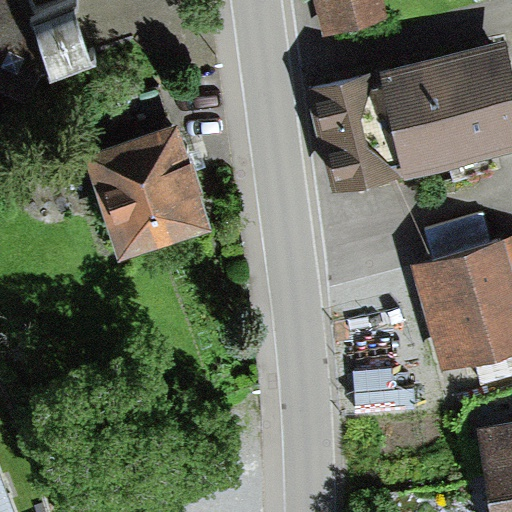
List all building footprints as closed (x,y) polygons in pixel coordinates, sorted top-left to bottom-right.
[(0,0),(0,77),(32,94),(49,61),(57,65),(98,51),(80,0),(44,0),(37,2),(36,0),(0,0)] [(367,0),(326,0),(330,17),(369,9),(367,0)] [(511,151),(511,62),(506,39),(315,88),(343,195),(405,178),(511,151)] [(175,124),(86,155),(121,258),(210,228),(175,124)] [(511,235),(493,241),(485,212),(425,229),(434,260),(414,266),(445,372),(511,352),(511,235)] [(511,511),(511,417),(484,423),(501,511),(511,511)] [(16,511),(0,468),(0,511),(16,511)]
